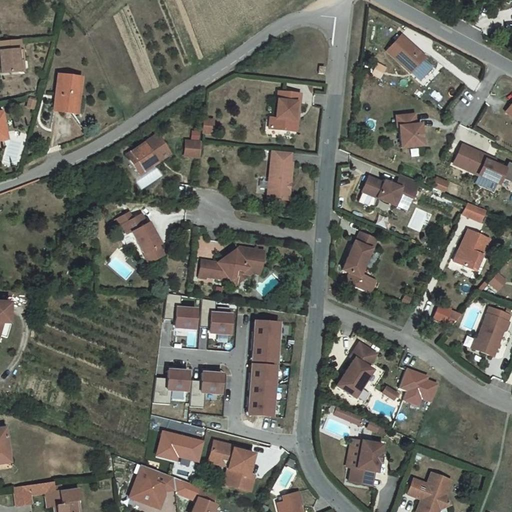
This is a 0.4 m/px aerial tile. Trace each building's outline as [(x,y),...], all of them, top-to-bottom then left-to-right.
[(401,34),(386,50),(410,71),(424,55),(415,47),(414,49),(410,46),(412,44),(401,34)] [(16,38),(0,39),(0,70),(15,69),(14,59),(18,59),(16,38)] [(57,75),(51,109),(69,112),(72,96),(75,97),(78,78),(57,75)] [(266,120),(266,132),(288,134),(289,121),(293,121),(294,104),(296,104),(296,94),(275,93),(274,120),(266,120)] [(511,96),(502,108),(511,115),(511,121),(511,123),(511,96)] [(394,123),(396,144),(418,142),(416,125),(415,125),(410,121),(409,111),(391,113),(392,123),(394,123)] [(214,135),(215,120),(205,119),(204,134),(214,135)] [(124,157),(136,176),(155,167),(154,159),(164,154),(154,137),(124,157)] [(461,165),(469,146),(459,141),(450,160),(461,165)] [(183,159),(196,160),(198,144),(185,142),(183,159)] [(495,180),(502,165),(482,156),(484,152),(469,146),(461,165),(495,180)] [(290,154),(269,152),(265,200),(288,202),(292,164),(289,164),(290,154)] [(414,201),(423,181),(403,173),(399,182),(387,177),(385,181),(374,176),(368,192),(397,204),(397,203),(405,206),(409,198),(414,201)] [(439,188),(443,179),(431,174),(428,183),(439,188)] [(487,209),(469,201),(463,212),(482,220),(487,209)] [(113,218),(118,227),(128,220),(123,212),(113,218)] [(129,234),(140,255),(156,246),(158,245),(146,224),(144,225),(137,214),(128,220),(118,227),(124,237),(129,234)] [(472,227),(456,260),(476,269),(492,237),(472,227)] [(362,271),(373,246),(374,246),(378,236),(363,229),(360,237),(357,236),(344,267),(351,270),(347,280),(372,290),(377,277),(362,271)] [(156,246),(140,255),(145,266),(162,256),(156,246)] [(198,278),(230,282),(247,267),(259,269),(261,249),(237,246),(217,262),(200,260),(198,278)] [(258,276),(259,269),(247,267),(230,282),(233,287),(249,274),(258,276)] [(500,292),(507,280),(497,274),(489,285),(500,292)] [(174,318),(176,318),(176,325),(195,327),(197,308),(177,306),(179,293),(172,292),(167,317),(174,318)] [(0,334),(7,336),(12,321),(6,319),(8,299),(0,298),(0,334)] [(231,315),(212,313),(213,300),(204,298),(201,326),(208,326),(211,326),(210,332),(229,333),(231,315)] [(436,306),(432,315),(449,323),(459,312),(449,307),(450,305),(444,302),(443,304),(439,302),(437,307),(436,306)] [(491,353),(503,324),(505,325),(508,317),(485,309),(471,345),(491,353)] [(251,349),(252,349),(252,360),(275,362),(278,323),(255,321),(254,331),(253,331),(251,349)] [(354,359),(336,385),(353,397),(371,370),(367,367),(376,354),(359,343),(350,356),(354,359)] [(248,396),(247,396),(246,404),(248,405),(247,412),(271,415),(275,366),(251,363),(251,371),(249,371),(248,388),(249,388),(248,396)] [(169,368),(168,376),(158,375),(153,401),(170,403),(171,387),(186,389),(188,370),(178,369),(169,368)] [(422,381),(416,379),(417,375),(403,370),(396,388),(403,391),(400,400),(413,405),(416,398),(427,402),(433,385),(422,381)] [(202,371),(201,379),(192,378),(189,404),(203,406),(205,391),(220,392),(222,373),(212,372),(202,371)] [(385,388),(381,393),(392,400),(396,395),(385,388)] [(338,406),(335,413),(344,417),(347,410),(338,406)] [(347,410),(344,417),(360,424),(363,417),(347,410)] [(0,422),(0,459),(8,458),(3,422),(0,422)] [(370,423),(367,429),(378,433),(380,428),(370,423)] [(203,442),(163,430),(156,452),(174,459),(176,454),(197,461),(203,442)] [(350,460),(346,474),(367,480),(370,466),(373,467),(381,442),(359,436),(353,461),(350,460)] [(217,441),(213,451),(215,452),(219,459),(231,462),(229,467),(226,479),(229,485),(250,492),(255,477),(250,475),(247,474),(253,455),(244,452),(236,449),(237,447),(217,441)] [(213,451),(210,461),(229,467),(231,462),(219,459),(215,452),(213,451)] [(256,455),(253,455),(247,474),(250,475),(256,455)] [(173,475),(142,464),(130,496),(158,506),(164,490),(175,489),(173,475)] [(412,508),(421,511),(422,511),(425,507),(434,511),(437,503),(446,501),(441,491),(448,476),(429,468),(421,487),(414,484),(416,477),(408,474),(403,490),(418,497),(412,508)] [(173,475),(175,489),(175,492),(196,500),(201,487),(173,475)] [(43,484),(45,494),(46,507),(54,506),(54,511),(80,511),(78,489),(55,492),(54,482),(43,484)] [(31,486),(32,496),(45,494),(43,484),(31,486)] [(32,496),(31,486),(13,488),(15,507),(34,505),(32,496)] [(196,500),(191,511),(212,511),(215,504),(211,503),(215,492),(201,487),(196,500)] [(274,501),(277,511),(299,511),(294,490),(278,494),(280,499),(274,501)]
